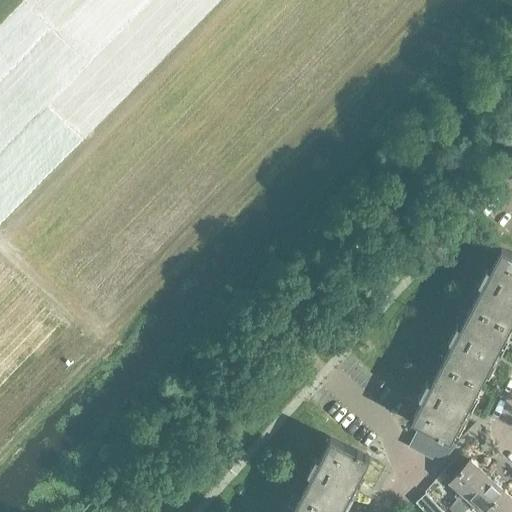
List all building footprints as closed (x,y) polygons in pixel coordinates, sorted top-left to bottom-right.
[(511,253),(500,247),(470,305),(509,325),(511,319),(511,253)] [(509,325),(470,305),(440,361),(479,382),(491,359),(494,361),(500,351),(496,349),(509,325)] [(440,361),(410,419),(419,424),(448,439),(461,415),(465,417),(470,407),(467,405),(479,382),(440,361)] [(448,439),(419,424),(408,445),(439,461),(455,444),(448,439)] [(368,457),(329,436),(299,494),(333,511),(339,511),(350,491),(353,493),(359,483),(356,481),(368,457)] [(458,498),(449,507),(454,511),(488,474),(470,458),(450,481),(459,490),(455,495),(458,498)] [(488,474),(454,511),(461,511),(469,503),(465,500),(468,497),(484,511),(505,489),(488,474)] [(484,511),(511,511),(511,495),(505,489),(484,511)] [(444,511),(426,492),(416,501),(425,511),(444,511)] [(333,511),(299,494),(290,511),(333,511)]
